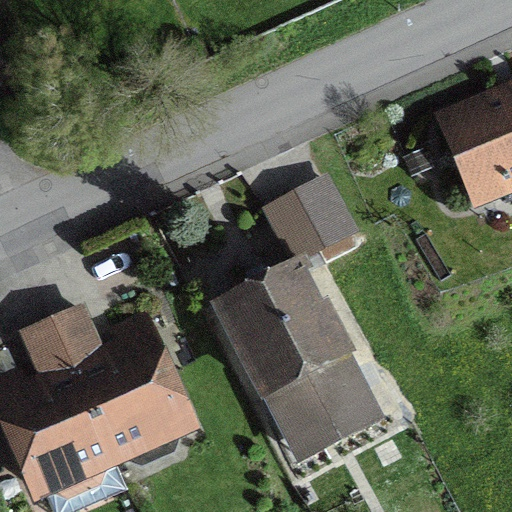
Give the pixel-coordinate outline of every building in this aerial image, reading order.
[(511,97),(443,126),(474,200),(511,184),(511,97)] [(291,199),(263,214),(290,267),(293,266),(319,252),(291,199)] [(293,266),(290,267),(216,305),(263,397),(265,397),(289,443),(364,404),(293,266)] [(183,431),(144,341),(99,361),(79,315),(50,328),(110,463),(183,431)] [(81,511),(123,493),(110,463),(50,328),(21,341),(41,387),(0,405),(0,413),(36,496),(41,494),(49,511),(81,511)]
